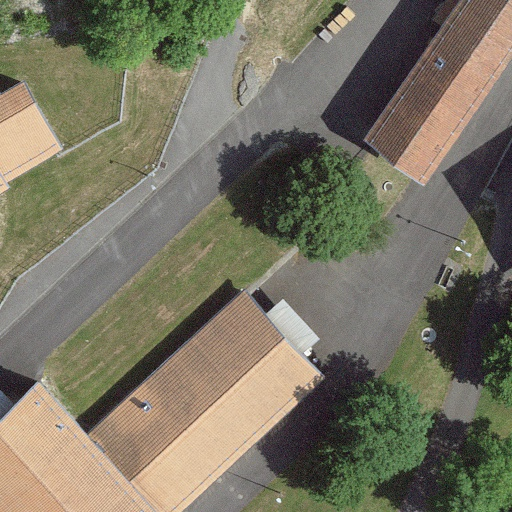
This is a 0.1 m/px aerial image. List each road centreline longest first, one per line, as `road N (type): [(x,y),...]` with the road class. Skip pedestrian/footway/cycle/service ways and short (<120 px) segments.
road 1 (residential): [(379,0),(0,375)]
road 2 (track): [(251,0),(181,200)]
